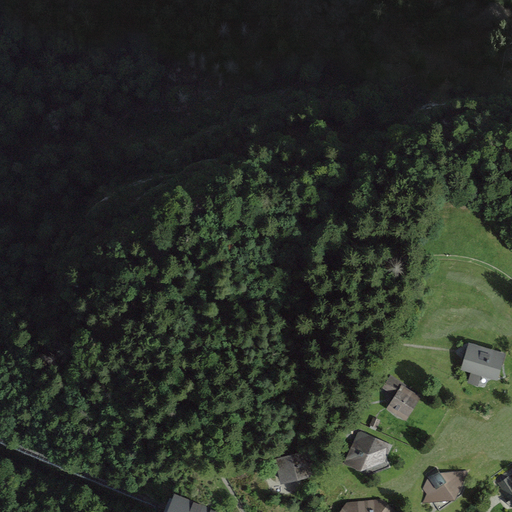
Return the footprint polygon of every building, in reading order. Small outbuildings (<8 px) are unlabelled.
[(463,370),(498,379),(505,353),(470,344),(463,370)] [(386,407),(406,420),(421,396),(405,386),(406,384),(390,374),(382,388),(394,395),(386,407)] [(381,420),(373,416),(370,425),(377,428),(381,420)] [(344,464),(360,470),(385,461),(392,444),(361,431),(358,432),(344,464)] [(268,462),(274,488),(302,481),(295,455),(268,462)] [(426,494),(425,503),(452,502),(471,469),(429,475),(423,487),(426,494)] [(511,474),(498,483),(511,504),(511,474)] [(219,511),(174,492),(164,511),(219,511)] [(339,511),(398,511),(382,499),(347,502),(339,511)]
